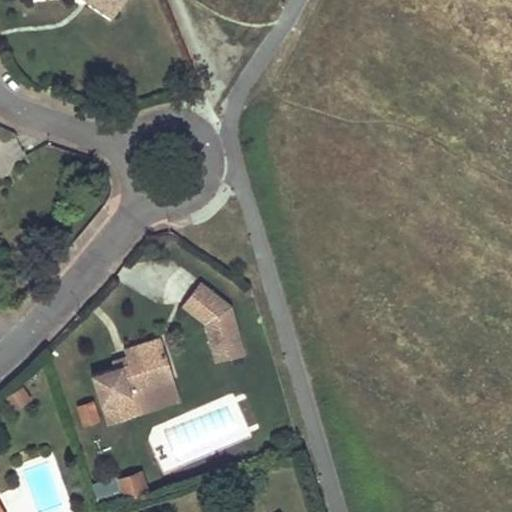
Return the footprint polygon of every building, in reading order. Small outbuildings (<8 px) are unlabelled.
[(93,0),(116,17),(120,11),(105,0),(93,0)] [(105,0),(120,11),(128,0),(105,0)] [(46,276),(52,261),(41,258),(36,272),(46,276)] [(208,283),(192,305),(215,324),(225,361),(251,354),(239,307),(208,283)] [(121,370),(97,377),(113,428),(136,421),(130,401),(138,399),(136,393),(157,386),(156,382),(178,376),(167,338),(145,345),(130,349),(132,358),(134,366),(121,370)] [(118,362),(121,370),(134,366),(132,358),(118,362)] [(138,399),(181,386),(178,376),(156,382),(157,386),(136,393),(138,399)] [(34,406),(25,390),(8,400),(17,415),(34,406)] [(130,401),(136,421),(144,419),(138,399),(130,401)] [(93,403),(79,409),(87,428),(101,422),(93,403)] [(129,498),(152,491),(146,473),(124,480),(129,498)] [(0,511),(12,511),(6,500),(0,503),(0,511)]
